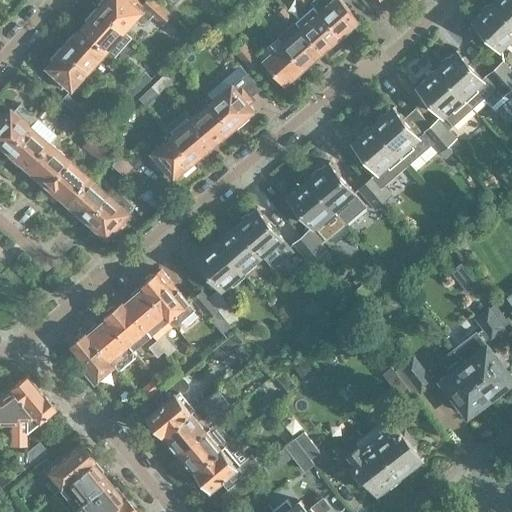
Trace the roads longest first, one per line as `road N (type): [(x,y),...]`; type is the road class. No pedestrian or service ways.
road 1 (residential): [(23,344),(182,209),(364,66),(391,54),(444,0)]
road 2 (residential): [(173,511),(101,422),(23,344)]
